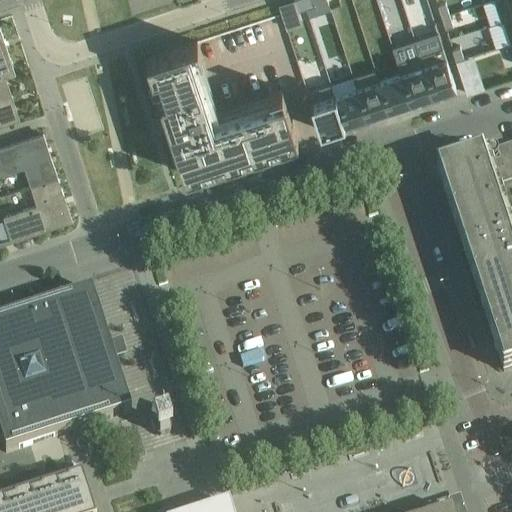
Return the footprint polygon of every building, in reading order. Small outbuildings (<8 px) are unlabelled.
[(303,0),(294,0),(298,10),(306,8),(303,0)] [(511,0),(491,0),(483,3),(490,25),(503,20),(511,17),(511,0)] [(445,2),(438,5),(441,16),(449,13),(445,2)] [(449,13),(441,16),(445,28),(453,25),(449,13)] [(511,17),(503,20),(510,43),(511,42),(511,17)] [(4,76),(14,72),(0,30),(0,76),(4,75),(4,76)] [(201,53),(197,40),(147,57),(150,68),(152,74),(158,73),(165,96),(160,97),(165,115),(171,113),(176,130),(171,132),(184,173),(195,170),(196,170),(202,168),(200,162),(223,154),(225,160),(228,159),(238,156),(242,155),(240,149),(251,146),(253,151),(270,146),(268,140),(278,137),(280,142),(298,137),(281,87),(269,92),(271,100),(214,118),(193,56),(201,53)] [(442,46),(419,54),(432,94),(455,86),(442,46)] [(460,46),(452,49),(456,60),(464,58),(460,46)] [(419,54),(397,61),(401,72),(410,101),(432,94),(419,54)] [(464,58),(456,60),(458,68),(470,64),(467,57),(464,58)] [(375,68),(353,76),(356,87),(366,116),(388,108),(378,79),(375,68)] [(401,72),(378,79),(388,108),(410,101),(401,72)] [(0,123),(18,118),(4,76),(4,75),(0,76),(0,123)] [(353,76),(330,83),(334,94),(343,123),(366,116),(356,87),(353,76)] [(330,83),(307,91),(320,130),(343,123),(334,94),(330,83)] [(32,186),(57,177),(43,134),(0,148),(0,173),(5,172),(25,165),(32,186)] [(511,146),(481,157),(492,189),(511,182),(511,146)] [(481,157),(437,171),(503,372),(511,369),(511,250),(492,189),(481,157)] [(4,217),(6,220),(12,239),(71,220),(57,177),(32,186),(22,189),(28,209),(4,217)] [(80,298),(79,296),(0,321),(0,429),(7,451),(5,451),(6,453),(119,416),(113,399),(126,395),(113,358),(123,355),(119,342),(109,345),(98,309),(96,310),(97,313),(85,316),(79,298),(80,298)] [(160,408),(153,410),(152,409),(152,412),(151,415),(151,419),(151,423),(152,427),(155,431),(155,430),(158,429),(160,436),(170,433),(167,425),(170,424),(170,426),(171,426),(171,421),(170,419),(169,416),(166,412),(162,408),(160,407),(160,408)] [(0,511),(92,511),(82,479),(0,506),(0,511)]
